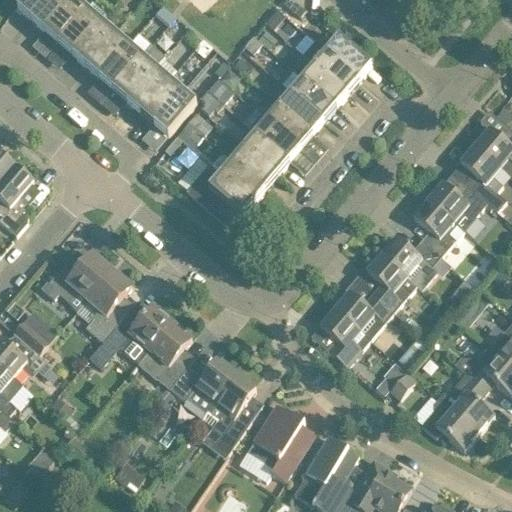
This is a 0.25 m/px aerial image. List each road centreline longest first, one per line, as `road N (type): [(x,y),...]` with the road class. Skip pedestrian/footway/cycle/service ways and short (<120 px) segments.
road 1 (residential): [(270,321),(323,388),(487,497),(511,502)]
road 2 (residential): [(426,134),(384,110),(280,232),(311,271)]
road 3 (residential): [(114,191),(132,168),(122,155),(14,59),(0,58)]
road 4 (residential): [(114,191),(270,321)]
road 5 (residential): [(311,271),(426,134)]
road 6 (residential): [(454,104),(333,0)]
road 7 (residential): [(0,288),(91,174)]
